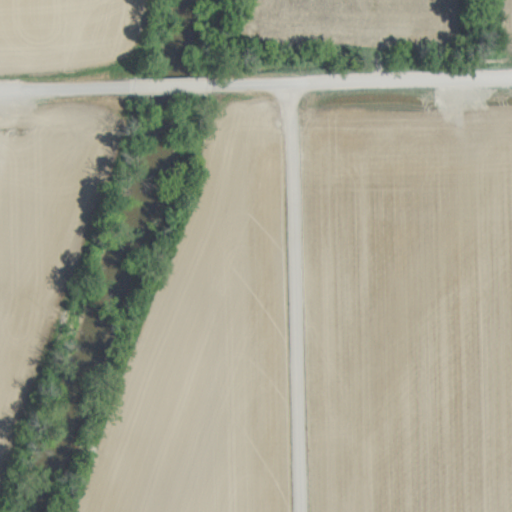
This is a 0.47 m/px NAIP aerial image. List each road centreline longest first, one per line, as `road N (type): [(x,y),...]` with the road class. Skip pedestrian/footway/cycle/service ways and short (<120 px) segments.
road 1 (residential): [(0,91),(511,81)]
road 2 (residential): [(301,511),(289,89)]
